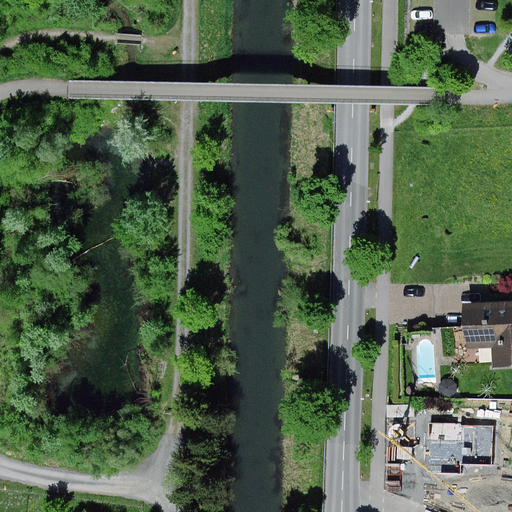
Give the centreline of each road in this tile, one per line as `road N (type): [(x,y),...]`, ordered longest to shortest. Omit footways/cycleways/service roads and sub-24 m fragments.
road 1 (track): [(0,458),(54,475),(126,479),(160,468),(188,415),(198,0)]
road 2 (secondary): [(341,511),(355,0)]
